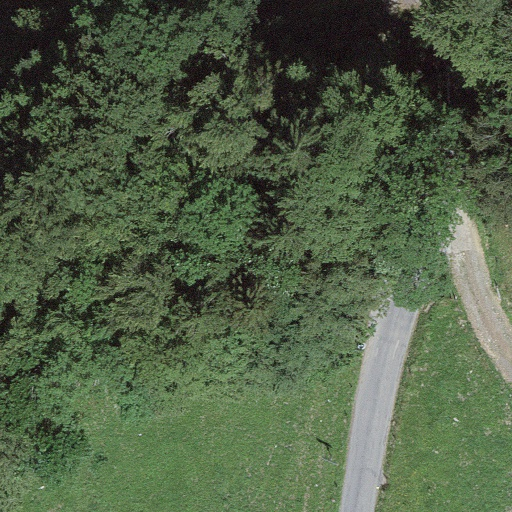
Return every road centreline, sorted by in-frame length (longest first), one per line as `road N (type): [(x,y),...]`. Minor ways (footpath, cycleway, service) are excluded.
road 1 (tertiary): [(435,0),(451,37),(455,115),(384,344),(357,511)]
road 2 (track): [(429,203),(478,303),(511,344)]
